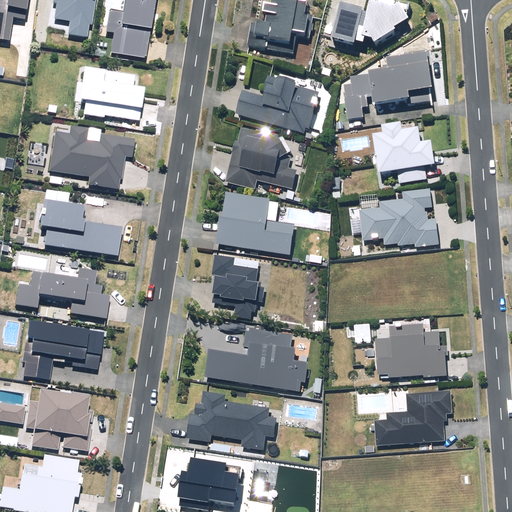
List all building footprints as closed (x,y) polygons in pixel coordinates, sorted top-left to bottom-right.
[(92,29),(95,0),(51,0),(51,8),(55,8),(54,22),(69,24),(67,37),(88,40),(89,29),(92,29)] [(106,57),(146,63),(155,0),(116,0),(114,14),(103,12),(99,37),(109,39),(106,57)] [(295,0),(274,0),(274,13),(268,13),(268,28),(251,27),(250,50),(269,51),(269,47),(274,47),(274,56),(296,57),(297,41),(310,41),(311,22),(307,22),(308,8),(295,7),(295,0)] [(397,32),(386,41),(392,49),(403,40),(397,32)] [(434,97),(429,62),(389,67),(391,77),(351,82),(352,90),(340,91),(343,113),(347,112),(349,124),(365,122),(364,112),(369,112),(368,102),(374,101),(376,111),(412,107),(411,100),(434,97)] [(99,77),(83,74),(78,106),(84,107),(82,119),(103,122),(104,120),(140,125),(145,95),(132,93),(134,82),(135,79),(99,74),(99,77)] [(262,88),(268,90),(265,99),(244,93),(237,117),(305,136),(306,131),(310,132),(320,98),(299,92),(301,85),(280,79),(278,83),(264,79),(262,88)] [(386,140),(376,141),(381,180),(437,174),(434,148),(423,149),(421,135),(405,136),(404,129),(385,131),(386,140)] [(56,136),(50,175),(88,181),(87,188),(120,193),(125,160),(132,161),(134,143),(100,138),(98,145),(87,143),(88,133),(70,130),(68,138),(56,136)] [(279,139),(243,132),(239,145),(236,144),(226,185),(256,192),(258,184),(293,193),(298,174),(287,171),(290,160),(279,139)] [(434,211),(431,192),(403,196),(404,202),(379,205),(380,210),(359,214),(363,245),(384,242),(385,249),(398,247),(398,250),(415,248),(416,251),(439,247),(435,222),(429,223),(428,212),(434,211)] [(221,223),(217,248),(290,258),(295,228),(268,224),(272,203),(227,197),(223,223),(221,223)] [(86,215),(42,208),(38,232),(45,233),(42,248),(117,259),(121,232),(84,226),(86,215)] [(362,247),(353,246),(353,259),(362,259),(362,247)] [(324,258),(309,257),(308,267),(323,268),(324,258)] [(236,262),(216,259),(213,278),(217,279),(213,307),(235,310),(234,320),(252,323),(253,316),(258,316),(259,306),(265,307),(267,291),(262,291),(262,286),(258,285),(259,272),(235,268),(236,262)] [(76,284),(32,276),(29,290),(19,288),(15,309),(36,312),(38,301),(71,307),(69,316),(105,323),(109,300),(100,299),(102,289),(94,287),(96,275),(78,272),(76,284)] [(323,334),(323,322),(312,322),(312,333),(323,334)] [(104,336),(28,325),(22,366),(25,366),(23,380),(51,384),(53,367),(99,374),(104,336)] [(425,327),(390,329),(391,342),(377,343),(379,379),(389,379),(389,381),(424,379),(425,381),(448,380),(446,350),(441,350),(440,335),(426,336),(425,327)] [(210,353),(206,380),(300,396),(302,386),(306,387),(310,367),(296,365),(298,355),(292,354),(295,339),(247,331),(243,359),(210,353)] [(324,380),(313,380),(312,398),(323,399),(324,380)] [(375,424),(377,449),(446,444),(445,425),(449,425),(448,418),(454,417),(452,394),(407,397),(408,416),(387,417),(388,423),(375,424)] [(68,400),(39,395),(37,406),(28,405),(24,430),(33,431),(30,449),(57,454),(59,439),(64,440),(62,450),(87,455),(90,436),(86,435),(89,420),(86,420),(90,398),(69,395),(68,400)] [(212,445),(212,438),(243,441),(243,449),(265,451),(266,441),(277,442),(279,421),(270,420),(270,410),(225,406),(225,398),(205,397),(204,407),(199,406),(198,416),(192,416),(189,443),(212,445)] [(25,410),(0,406),(0,424),(23,427),(25,410)] [(303,457),(291,457),(291,466),(303,466),(303,457)] [(1,491),(0,495),(0,511),(5,511),(72,511),(74,503),(78,503),(82,478),(77,477),(79,465),(41,458),(36,482),(21,480),(19,494),(1,491)] [(452,511),(453,490),(430,490),(430,511),(452,511)]
